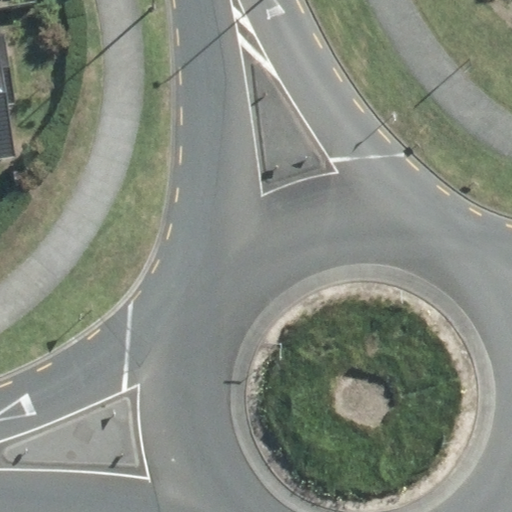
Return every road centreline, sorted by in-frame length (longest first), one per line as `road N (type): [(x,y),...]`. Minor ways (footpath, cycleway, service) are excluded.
road 1 (secondary): [(205,314),(213,163),(201,0)]
road 2 (secondary): [(272,0),(414,229)]
road 3 (secondary): [(205,314),(243,267),(294,235),(354,222),(414,229)]
road 4 (secondary): [(0,413),(198,327)]
road 5 (secondary): [(223,511),(186,433),(184,379),(198,327)]
road 6 (secondary): [(157,511),(0,491)]
